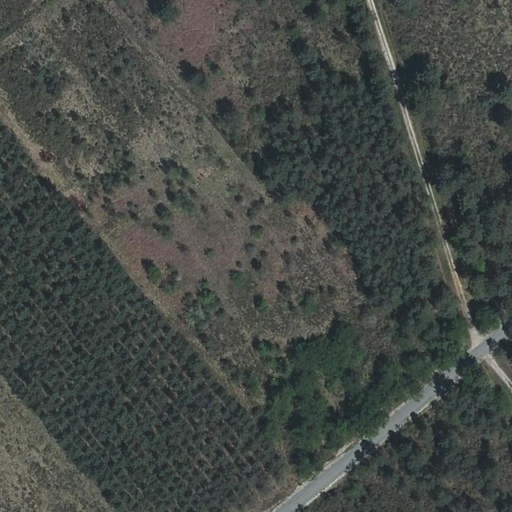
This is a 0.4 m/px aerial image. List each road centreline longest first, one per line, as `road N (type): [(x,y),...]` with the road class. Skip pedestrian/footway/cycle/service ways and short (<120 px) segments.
road 1 (track): [(511,387),(482,350),(370,0)]
road 2 (residential): [(284,511),(511,324)]
